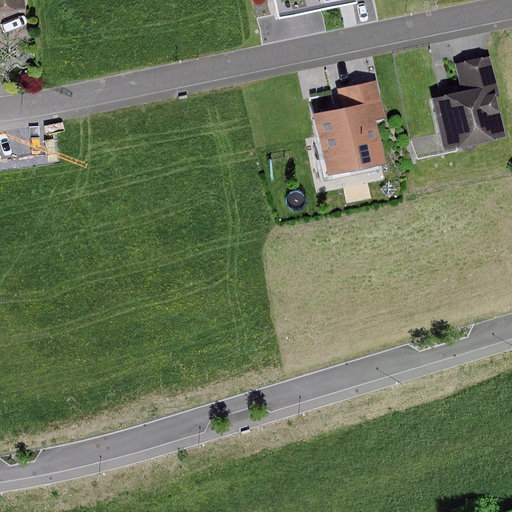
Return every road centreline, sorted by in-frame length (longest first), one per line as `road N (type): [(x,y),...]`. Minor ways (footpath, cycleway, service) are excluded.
road 1 (residential): [(511,332),(0,468)]
road 2 (residential): [(511,9),(0,110)]
